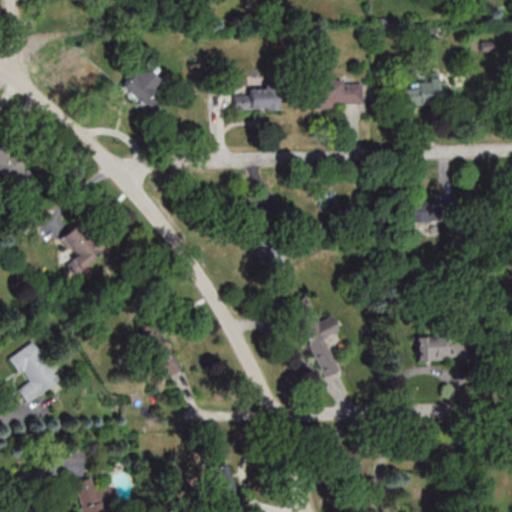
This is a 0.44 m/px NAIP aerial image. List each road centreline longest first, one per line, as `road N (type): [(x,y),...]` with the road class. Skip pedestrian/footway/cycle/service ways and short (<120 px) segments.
road 1 (residential): [(306,511),(253,368),(203,284),(74,126),(0,67)]
road 2 (residential): [(511,151),(111,167)]
road 3 (residential): [(511,408),(275,417)]
